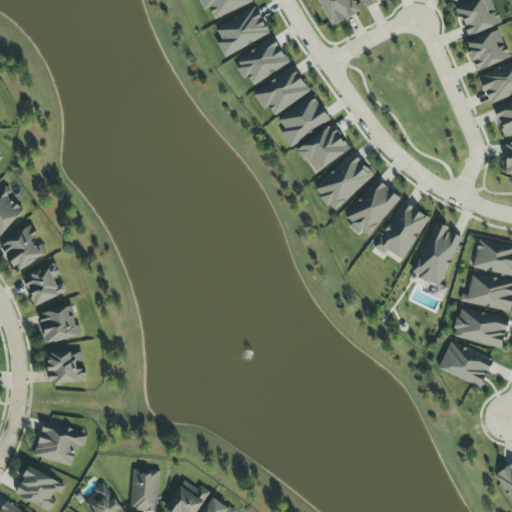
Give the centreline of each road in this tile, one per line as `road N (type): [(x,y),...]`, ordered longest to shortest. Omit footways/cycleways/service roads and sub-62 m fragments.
road 1 (residential): [(284,0),(388,146),(459,199),(511,216)]
road 2 (residential): [(459,199),(476,148),(426,32),(399,26),(327,66)]
road 3 (residential): [(0,452),(18,394),(15,347),(0,305)]
